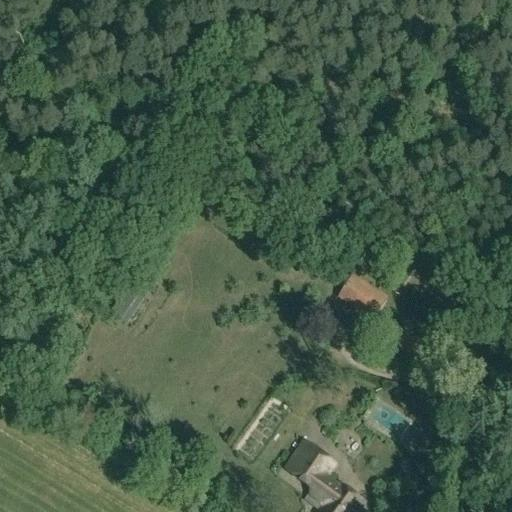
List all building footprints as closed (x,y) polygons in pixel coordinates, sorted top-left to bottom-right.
[(129,288),(110,316),(127,326),(154,284),(140,276),(149,263),(140,257),(121,282),(129,288)] [(374,320),(387,299),(354,278),(340,299),(374,320)] [(421,358),(427,348),(384,323),(378,333),(421,358)] [(416,453),(426,438),(417,431),(406,445),(416,453)] [(364,511),(362,510),(366,504),(341,486),(339,489),(327,481),(338,465),(307,443),(287,471),(313,490),(304,502),(317,511),(364,511)]
